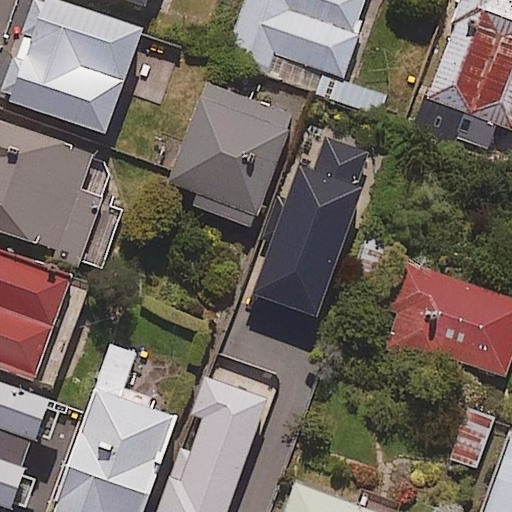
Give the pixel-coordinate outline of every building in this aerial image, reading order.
[(153,0),(97,0),(147,18),(153,0)] [(282,61),(322,75),(313,100),(381,125),(390,100),(342,83),(372,0),(248,0),(224,68),(273,85),(282,61)] [(511,0),(461,0),(407,133),(511,176),(511,0)] [(147,40),(44,2),(4,108),(107,147),(147,40)] [(294,126),(207,94),(171,191),(200,201),(196,214),(254,236),(294,126)] [(115,172),(0,130),(0,238),(102,275),(124,213),(103,206),(115,172)] [(377,165),(323,145),(311,179),(302,176),(295,197),(280,192),(263,240),(278,245),(253,314),(315,337),(377,165)] [(397,241),(369,230),(347,289),(375,300),(397,241)] [(72,293),(0,265),(0,377),(35,390),(72,293)] [(468,368),(509,383),(511,376),(511,305),(415,271),(385,356),(462,384),(468,368)] [(139,357),(108,347),(53,511),(150,511),(177,430),(151,421),(156,406),(126,396),(139,357)] [(191,426),(199,429),(168,511),(231,511),(278,385),(223,365),(215,387),(206,384),(191,426)] [(43,413),(0,397),(0,507),(8,511),(43,413)] [(495,424),(466,414),(448,464),(478,475),(495,424)] [(511,511),(511,464),(493,511),(511,511)] [(395,511),(366,500),(361,511),(342,511),(297,494),(289,511),(395,511)]
